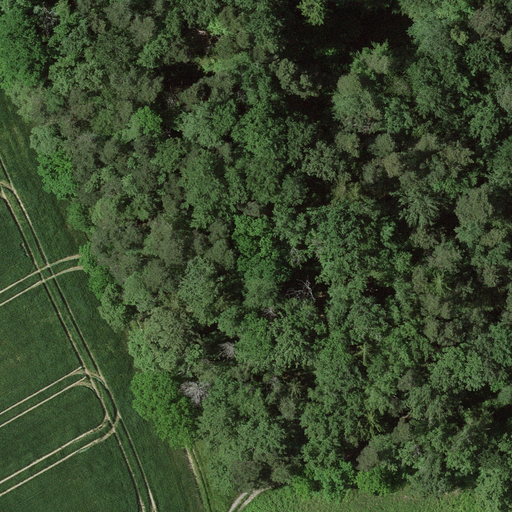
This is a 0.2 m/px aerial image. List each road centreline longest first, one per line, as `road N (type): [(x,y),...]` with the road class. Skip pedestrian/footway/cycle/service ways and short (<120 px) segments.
road 1 (track): [(234,511),(379,426)]
road 2 (track): [(379,426),(511,348)]
